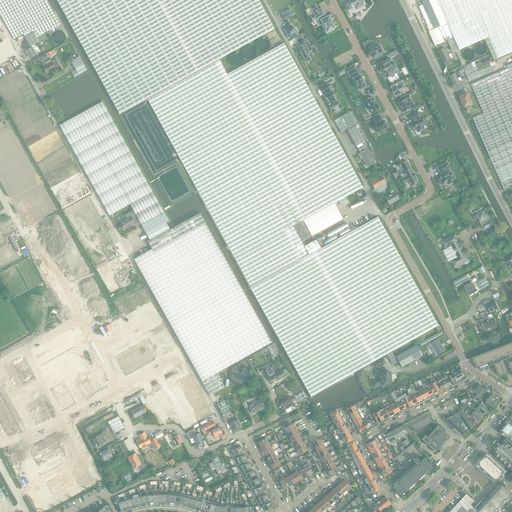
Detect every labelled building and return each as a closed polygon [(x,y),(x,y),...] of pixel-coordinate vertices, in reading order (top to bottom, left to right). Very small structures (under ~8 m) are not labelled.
[(0,0),(0,15),(1,18),(12,37),(13,40),(23,34),(25,37),(33,32),(37,38),(44,33),(60,25),(51,8),(46,0),(0,0)] [(56,0),(119,114),(274,29),(257,0),(56,0)] [(346,0),(344,1),(344,2),(343,3),(345,7),(346,6),(349,10),(355,7),(356,9),(363,6),(362,3),(363,3),(361,0),(346,0)] [(454,38),(437,0),(421,0),(432,24),(427,26),(430,32),(429,32),(435,46),(444,42),(448,41),(454,38)] [(511,0),(437,0),(454,38),(448,41),(453,53),(456,52),(462,66),(466,65),(459,50),(478,42),(482,40),(483,40),(485,39),(494,59),(494,60),(511,52),(511,0)] [(290,7),(281,12),(283,16),(288,13),(290,17),(294,15),(290,7)] [(317,7),(312,10),(315,16),(313,17),(316,22),(317,21),(320,26),(322,25),(324,29),(324,28),(326,32),(328,31),(328,32),(333,30),(332,29),(334,28),(331,24),(332,23),(330,20),(330,21),(327,16),(326,17),(323,12),(322,9),(319,10),(317,7)] [(299,35),(295,29),(293,29),(291,25),(284,29),(289,38),(293,36),(294,38),(299,35)] [(62,34),(62,33),(61,32),(61,31),(60,30),(59,29),(57,28),(56,28),(55,28),(54,29),(52,30),(51,31),(51,32),(50,34),(51,36),(52,38),(52,39),(53,39),(55,40),(57,40),(58,39),(60,38),(61,36),(62,35),(62,34)] [(33,32),(25,37),(28,44),(29,45),(30,47),(32,46),(35,44),(38,43),(39,42),(40,43),(48,39),(44,33),(37,38),(33,32)] [(302,37),(297,40),(299,45),(297,47),(299,50),(304,60),(310,57),(308,53),(312,51),(307,41),(305,42),(302,37)] [(200,71),(148,99),(165,131),(199,192),(210,212),(220,230),(250,285),(252,289),(282,345),(311,396),(339,380),(353,372),(382,356),(417,336),(437,325),(416,287),(401,259),(385,230),(379,220),(377,217),(353,230),(321,249),(316,239),(304,246),(302,241),(293,225),(334,203),(363,187),(307,85),(284,43),(227,74),(220,60),(200,71)] [(376,43),(368,47),(370,50),(368,51),(370,54),(371,54),(372,56),(374,56),(375,59),(382,55),(381,52),(381,51),(382,51),(379,46),(378,46),(377,46),(376,43)] [(28,49),(25,51),(29,59),(36,55),(33,48),(32,46),(30,47),(29,45),(26,46),(28,49)] [(488,50),(488,48),(487,46),(485,45),(483,45),(481,45),(480,45),(479,46),(478,47),(478,48),(478,49),(478,50),(478,52),(479,53),(480,54),(481,54),(483,55),(484,55),(486,54),(487,53),(487,52),(488,51),(488,50)] [(448,55),(445,48),(438,52),(444,62),(451,59),(450,59),(454,57),(453,53),(448,55)] [(475,55),(474,53),(473,51),(472,50),(470,49),(468,50),(467,50),(466,51),(465,52),(464,53),(464,54),(464,55),(465,56),(466,58),(466,59),(467,59),(469,60),(471,59),(473,58),(474,58),(474,57),(474,56),(475,55)] [(78,57),(71,61),(73,65),(75,70),(76,70),(71,72),(72,74),(74,77),(74,78),(87,70),(79,56),(78,57)] [(389,58),(379,64),(381,67),(381,68),(384,74),(385,74),(387,78),(390,76),(390,77),(391,77),(392,78),(393,77),(394,77),(394,76),(394,75),(394,74),(397,73),(395,69),(396,68),(394,65),(394,64),(392,62),(389,58)] [(55,69),(55,68),(60,66),(56,59),(51,62),(50,60),(44,63),(46,65),(42,67),(46,74),(55,69)] [(475,62),(458,69),(460,73),(464,72),(469,82),(480,76),(492,70),(489,63),(477,68),(475,62)] [(511,62),(506,65),(508,68),(471,85),(484,114),(473,119),(504,189),(511,185),(511,62)] [(356,68),(348,72),(350,77),(352,76),(353,78),(353,79),(353,80),(352,80),(355,86),(356,85),(359,90),(360,89),(360,90),(363,89),(363,88),(366,86),(364,82),(362,79),(360,75),(359,76),(358,73),(356,68)] [(462,80),(461,77),(458,79),(455,73),(449,76),(454,86),(460,83),(459,81),(462,80)] [(402,81),(390,86),(392,90),(393,92),(392,92),(393,92),(392,92),(393,93),(395,97),(403,93),(402,91),(406,88),(402,81)] [(326,84),(320,88),(324,94),(329,91),(327,87),(326,84)] [(324,95),(331,108),(334,107),(335,109),(339,107),(337,105),(339,104),(332,91),(324,95)] [(472,104),(468,93),(460,97),(462,101),(461,101),(463,104),(465,108),(472,104)] [(380,109),(377,105),(377,106),(373,100),(372,100),(370,97),(362,101),(366,109),(369,108),(372,114),(379,110),(379,109),(380,109)] [(406,99),(398,103),(403,113),(411,109),(410,108),(415,106),(412,100),(408,103),(406,99)] [(102,102),(59,126),(109,216),(130,205),(134,212),(139,221),(141,225),(164,212),(102,102)] [(350,112),(334,121),(340,133),(346,129),(356,147),(357,146),(358,149),(363,146),(362,143),(365,142),(367,141),(363,133),(360,134),(357,128),(356,126),(357,125),(350,112)] [(414,131),(419,128),(420,131),(424,129),(423,126),(425,125),(424,121),(421,118),(417,112),(410,116),(412,121),(413,120),(414,122),(410,124),(412,128),(414,131)] [(380,116),(375,119),(373,120),(376,125),(373,126),(374,127),(373,128),(375,132),(376,131),(376,132),(381,130),(385,128),(385,129),(388,128),(386,124),(385,124),(383,121),(382,122),(380,116)] [(363,147),(358,150),(360,153),(358,154),(361,160),(363,158),(366,165),(373,161),(366,150),(365,150),(363,147)] [(409,181),(411,185),(418,182),(415,177),(416,177),(414,173),(411,169),(407,161),(401,164),(404,172),(400,174),(405,183),(409,181)] [(448,162),(438,167),(441,173),(442,173),(443,176),(441,177),(441,178),(441,177),(442,179),(440,180),(442,184),(447,182),(448,184),(452,182),(451,180),(452,180),(455,178),(452,172),(451,172),(449,169),(451,168),(448,162)] [(382,176),(370,183),(374,190),(371,191),(374,196),(388,188),(385,183),(386,183),(382,176)] [(389,205),(400,199),(396,192),(394,193),(393,191),(390,192),(391,195),(389,196),(389,195),(387,196),(388,196),(385,198),(389,205)] [(334,203),(293,225),(302,241),(311,236),(322,230),(343,219),(334,203)] [(477,215),(473,217),(476,221),(479,219),(480,221),(481,221),(483,225),(482,226),(484,230),(495,224),(493,220),(492,220),(491,219),(489,215),(487,210),(485,210),(483,211),(477,215)] [(127,218),(120,222),(124,229),(128,227),(139,221),(134,212),(130,213),(130,212),(125,215),(127,218)] [(164,212),(141,225),(150,241),(170,230),(166,223),(169,221),(164,212)] [(442,242),(445,248),(446,249),(443,250),(448,261),(451,260),(451,261),(455,267),(469,260),(465,254),(462,250),(463,250),(461,246),(460,246),(458,242),(459,242),(455,235),(442,242)] [(473,283),(477,282),(481,290),(489,286),(485,277),(478,281),(476,277),(471,279),(468,274),(453,282),(457,288),(470,281),(471,283),(472,282),(473,283)] [(471,283),(464,286),(467,293),(469,292),(470,295),(477,292),(473,283),(472,282),(471,283)] [(483,302),(489,313),(499,308),(495,301),(491,303),(489,300),(483,302)] [(485,318),(482,319),(484,323),(483,323),(487,330),(497,325),(495,321),(496,321),(495,318),(494,319),(492,314),(488,316),(485,318)] [(77,329),(72,332),(72,333),(72,332),(77,342),(83,339),(81,336),(82,335),(80,332),(79,333),(77,329)] [(72,333),(67,335),(72,345),(77,342),(72,332),(72,333)] [(425,341),(420,344),(421,346),(426,344),(442,335),(441,332),(425,341)] [(67,335),(61,338),(67,349),(73,346),(72,345),(67,335)] [(437,339),(428,345),(435,357),(444,351),(437,339)] [(58,341),(52,344),(57,353),(63,350),(58,341)] [(511,342),(473,357),(476,366),(477,367),(478,370),(481,369),(482,371),(489,369),(488,364),(511,354),(511,342)] [(142,343),(115,359),(125,376),(151,360),(142,343)] [(52,344),(47,347),(53,357),(52,357),(53,358),(59,355),(57,353),(52,344)] [(273,344),(267,347),(273,357),(278,354),(273,344)] [(396,357),(402,367),(423,356),(417,345),(396,357)] [(47,347),(42,350),(47,360),(52,357),(53,357),(47,347)] [(39,353),(36,354),(41,363),(47,360),(42,350),(38,352),(39,353)] [(90,350),(82,354),(86,360),(86,361),(95,356),(94,355),(95,355),(94,352),(93,352),(92,352),(90,350)] [(86,360),(84,362),(87,368),(97,363),(96,360),(97,360),(95,356),(86,361),(86,360)] [(23,359),(15,363),(18,369),(27,365),(25,360),(24,361),(23,359)] [(381,379),(371,382),(374,388),(383,384),(383,386),(391,382),(387,371),(386,372),(384,368),(382,369),(381,366),(386,364),(384,359),(376,362),(378,367),(379,370),(380,374),(379,375),(381,379)] [(494,364),(498,373),(497,373),(501,377),(506,372),(505,372),(501,361),(494,364)] [(27,365),(18,369),(21,375),(30,370),(27,365)] [(267,368),(263,370),(270,382),(277,378),(279,380),(283,378),(289,374),(286,368),(282,371),(281,369),(275,372),(272,365),(268,368),(267,368)] [(30,370),(21,375),(25,381),(33,377),(31,374),(32,374),(30,370)] [(464,376),(462,373),(463,372),(462,370),(461,370),(448,376),(452,383),(456,381),(456,382),(460,379),(460,378),(464,376)] [(289,374),(283,378),(287,384),(295,379),(291,373),(289,374)] [(189,375),(180,380),(182,385),(191,380),(189,375)] [(98,376),(93,379),(99,389),(104,386),(102,382),(103,381),(101,378),(100,379),(98,376)] [(450,385),(445,376),(436,381),(441,390),(450,385)] [(88,382),(93,392),(94,392),(99,389),(93,379),(88,382)] [(185,390),(182,391),(182,392),(194,385),(191,380),(182,385),(185,390)] [(420,380),(417,382),(420,386),(421,388),(418,390),(422,399),(428,396),(423,387),(422,385),(420,380)] [(431,383),(429,385),(433,393),(433,394),(439,390),(435,381),(434,380),(431,381),(431,382),(431,383)] [(87,381),(82,384),(88,395),(94,392),(93,392),(88,382),(87,381)] [(63,382),(52,388),(55,393),(64,388),(66,387),(63,382)] [(411,384),(408,386),(409,388),(411,390),(417,402),(422,399),(418,390),(416,391),(414,389),(413,389),(411,384)] [(425,384),(422,385),(423,387),(428,396),(433,393),(429,385),(426,386),(425,384)] [(479,384),(473,388),(476,393),(477,394),(473,398),(475,399),(477,397),(481,392),(483,388),(482,387),(482,385),(480,384),(479,384)] [(194,385),(182,392),(184,395),(185,396),(197,389),(194,385)] [(64,388),(55,393),(58,398),(67,393),(64,388)] [(409,388),(407,390),(408,392),(410,395),(406,396),(411,405),(417,402),(411,390),(409,388)] [(197,389),(185,396),(185,397),(187,401),(199,394),(197,389)] [(301,391),(296,394),(299,399),(304,397),(301,391)] [(467,391),(462,393),(466,401),(467,403),(470,402),(469,400),(471,399),(467,391)] [(393,392),(391,393),(392,396),(394,400),(395,402),(400,411),(405,408),(401,399),(400,397),(397,399),(396,398),(396,399),(393,392)] [(67,393),(58,398),(60,403),(69,398),(67,393)] [(141,393),(126,402),(127,404),(139,398),(142,396),(141,393)] [(462,393),(458,395),(462,404),(463,403),(463,404),(466,405),(468,407),(469,406),(470,406),(468,404),(467,403),(466,401),(462,393)] [(158,394),(153,397),(161,412),(166,409),(158,394)] [(199,394),(187,401),(189,404),(190,405),(202,398),(199,394)] [(405,394),(399,397),(400,397),(401,399),(405,408),(411,405),(406,396),(405,394)] [(489,398),(486,402),(493,408),(499,400),(492,394),(490,396),(489,396),(488,397),(489,398)] [(153,397),(147,400),(156,415),(161,412),(153,397)] [(295,400),(294,397),(291,399),(290,399),(282,404),(285,409),(293,405),(292,402),(295,400)] [(60,403),(63,409),(73,403),(70,398),(69,398),(60,403)] [(202,398),(190,405),(190,406),(192,409),(204,403),(202,398)] [(265,408),(261,400),(247,406),(245,402),(242,403),(245,410),(250,407),(253,414),(265,408)] [(225,415),(228,414),(228,412),(223,401),(215,405),(221,417),(225,415)] [(395,402),(390,405),(394,414),(400,411),(395,402)] [(486,411),(488,409),(484,406),(485,405),(482,402),(481,404),(480,403),(479,404),(480,405),(477,409),(483,414),(485,414),(486,412),(486,411)] [(45,403),(40,406),(46,418),(52,415),(45,403)] [(204,403),(192,409),(194,413),(194,414),(207,407),(204,403)] [(347,409),(350,413),(357,409),(360,408),(359,406),(358,403),(354,405),(353,406),(347,409)] [(389,403),(383,406),(384,408),(388,417),(394,414),(390,405),(389,403)] [(147,411),(143,405),(130,412),(134,418),(147,411)] [(357,409),(350,413),(352,418),(359,414),(362,413),(361,411),(367,407),(366,405),(359,408),(357,409)] [(470,406),(469,406),(475,411),(471,415),(478,421),(479,421),(480,419),(480,418),(482,416),(475,410),(476,409),(470,405),(470,406)] [(40,406),(34,409),(41,421),(46,418),(40,406)] [(207,407),(194,414),(195,415),(197,419),(210,413),(207,407)] [(384,408),(378,411),(383,419),(388,417),(384,408)] [(7,409),(0,412),(0,417),(0,418),(9,413),(7,409)] [(34,409),(29,412),(36,424),(41,421),(34,409)] [(336,410),(329,414),(332,419),(339,415),(336,410)] [(444,421),(463,438),(464,438),(463,437),(464,437),(473,427),(462,410),(444,421)] [(378,411),(373,414),(377,423),(383,420),(383,419),(378,411)] [(359,414),(352,418),(354,422),(362,418),(364,417),(362,413),(359,414)] [(332,419),(335,424),(342,420),(339,415),(332,419)] [(118,416),(108,422),(114,433),(124,428),(118,416)] [(233,431),(240,428),(235,416),(232,418),(232,419),(228,421),(233,431)] [(362,418),(354,422),(357,427),(367,422),(365,419),(367,418),(366,416),(364,417),(362,418)] [(12,418),(4,422),(6,424),(5,425),(7,429),(16,424),(12,418)] [(367,422),(357,427),(360,432),(376,423),(373,418),(371,419),(367,422)] [(493,451),(493,452),(494,452),(495,454),(496,455),(496,454),(499,457),(499,458),(500,458),(503,461),(502,461),(503,461),(506,464),(507,465),(507,464),(510,467),(510,468),(511,468),(511,469),(509,474),(510,475),(508,478),(510,480),(511,482),(511,440),(511,439),(511,422),(508,419),(505,423),(506,424),(500,430),(502,432),(501,433),(505,437),(507,438),(506,439),(505,439),(505,440),(504,440),(504,439),(503,440),(503,441),(502,441),(503,442),(503,443),(502,443),(501,444),(500,443),(500,442),(499,442),(498,442),(499,443),(496,446),(495,446),(495,447),(495,448),(496,447),(497,448),(496,450),(496,449),(495,449),(495,450),(493,451)] [(335,424),(337,429),(344,425),(342,420),(335,424)] [(204,431),(215,426),(213,421),(202,426),(204,431)] [(16,424),(7,429),(9,433),(10,432),(12,435),(19,431),(16,424)] [(292,424),(284,428),(287,433),(295,428),(292,424)] [(337,429),(340,434),(347,430),(344,425),(337,429)] [(403,425),(397,428),(401,436),(407,433),(403,425)] [(222,433),(219,426),(208,432),(209,435),(212,433),(215,438),(219,436),(218,435),(222,433)] [(425,435),(421,439),(436,452),(450,436),(438,426),(428,437),(425,435)] [(287,433),(289,437),(297,433),(295,428),(287,433)] [(397,428),(391,432),(395,439),(401,436),(397,428)] [(200,446),(201,446),(201,445),(203,443),(201,438),(202,437),(200,433),(199,433),(197,431),(195,432),(193,429),(186,433),(190,439),(193,438),(197,446),(198,446),(199,447),(200,446)] [(340,434),(343,438),(350,435),(347,430),(340,434)] [(161,431),(154,434),(156,437),(157,439),(164,436),(163,435),(161,431)] [(182,442),(178,434),(177,434),(176,431),(169,435),(171,438),(173,442),(174,442),(174,443),(171,444),(173,447),(182,442)] [(391,432),(385,435),(389,443),(392,441),(393,443),(396,442),(395,439),(391,432)] [(103,436),(101,433),(96,435),(96,437),(92,439),(96,447),(103,444),(100,437),(103,436)] [(140,438),(136,440),(140,448),(143,446),(143,447),(144,448),(151,445),(154,450),(155,449),(150,440),(149,440),(148,438),(147,438),(145,433),(139,436),(140,438)] [(289,437),(291,442),(300,437),(297,433),(289,437)] [(345,444),(352,440),(350,435),(343,438),(345,444)] [(156,437),(150,440),(155,449),(161,447),(158,442),(157,439),(156,437)] [(291,442),(294,446),(302,442),(300,437),(291,442)] [(266,438),(258,442),(260,447),(269,443),(266,438)] [(320,439),(309,445),(310,447),(313,445),(315,448),(323,444),(320,439)] [(376,439),(366,444),(369,449),(376,445),(378,444),(376,439)] [(345,452),(349,450),(356,446),(353,441),(346,445),(348,447),(342,450),(343,453),(345,452)] [(294,446),(296,451),(305,446),(302,442),(294,446)] [(260,447),(263,452),(271,447),(269,443),(260,447)] [(316,451),(313,453),(314,455),(326,448),(323,444),(315,448),(316,451)] [(38,456),(34,458),(42,473),(51,468),(51,469),(57,465),(66,460),(58,445),(54,448),(53,446),(49,448),(49,450),(43,454),(42,452),(38,455),(38,456)] [(369,449),(371,454),(379,450),(376,445),(369,449)] [(234,446),(228,449),(232,457),(238,454),(243,451),(241,446),(235,449),(234,446)] [(299,456),(307,451),(305,446),(296,451),(299,456)] [(349,450),(351,455),(358,451),(356,446),(349,450)] [(263,452),(265,456),(273,452),(271,447),(263,452)] [(108,448),(100,453),(104,461),(106,460),(108,464),(112,462),(110,458),(112,457),(108,448)] [(315,457),(318,455),(320,458),(328,453),(326,448),(314,455),(315,457)] [(268,461),(276,456),(278,455),(276,450),(273,452),(265,456),(268,461)] [(371,454),(374,458),(381,454),(379,450),(371,454)] [(351,455),(354,459),(361,456),(358,451),(351,455)] [(136,452),(128,456),(134,468),(138,466),(139,468),(139,469),(140,469),(146,466),(145,465),(140,455),(138,456),(136,452)] [(321,461),(318,462),(319,464),(331,458),(328,453),(320,458),(321,461)] [(240,457),(238,454),(232,457),(236,465),(242,462),(248,459),(245,454),(240,457)] [(374,458),(376,463),(384,459),(381,454),(374,458)] [(496,482),(498,480),(500,478),(506,471),(487,454),(477,465),(496,482)] [(227,470),(223,462),(221,463),(217,456),(210,459),(212,462),(208,464),(212,471),(215,470),(217,475),(227,470)] [(268,461),(270,465),(278,461),(276,456),(268,461)] [(354,459),(357,464),(364,460),(361,456),(354,459)] [(417,465),(393,486),(401,495),(432,467),(424,458),(420,462),(416,457),(413,460),(417,465)] [(320,466),(323,464),(325,467),(333,463),(331,458),(319,464),(320,466)] [(376,463),(379,467),(386,463),(384,459),(376,463)] [(357,464),(359,469),(366,465),(364,460),(357,464)] [(273,470),(281,465),(278,461),(270,465),(273,470)] [(82,462),(71,468),(73,472),(84,466),(82,462)] [(244,465),(242,462),(236,465),(241,473),(247,470),(252,467),(249,462),(244,465)] [(313,474),(308,465),(305,467),(303,463),(301,464),(308,476),(313,474)] [(327,470),(323,472),(324,474),(336,467),(333,463),(325,467),(327,470)] [(379,467),(381,472),(389,468),(386,463),(379,467)] [(299,465),(300,467),(297,468),(303,479),(308,476),(301,464),(299,465)] [(359,469),(362,474),(369,470),(366,465),(359,469)] [(84,466),(73,472),(75,476),(86,470),(84,466)] [(325,476),(329,474),(330,477),(340,471),(338,467),(336,467),(324,474),(325,476)] [(294,470),(293,468),(291,469),(298,481),(303,479),(297,468),(294,470)] [(385,477),(391,472),(389,468),(381,472),(382,473),(385,477)] [(208,469),(200,473),(204,479),(211,476),(208,469)] [(290,470),(292,474),(289,476),(293,484),(298,481),(291,469),(290,470)] [(86,470),(75,476),(78,480),(89,474),(86,470)] [(248,472),(247,470),(241,473),(245,481),(251,478),(256,475),(253,470),(248,472)] [(361,481),(365,479),(372,475),(369,470),(362,474),(363,476),(358,479),(359,482),(361,481)] [(350,486),(353,484),(344,475),(346,474),(344,472),(337,475),(342,481),(340,484),(346,490),(351,487),(350,486)] [(286,477),(284,473),(282,474),(289,487),(293,484),(289,476),(286,477)] [(89,474),(78,480),(80,484),(91,478),(89,474)] [(280,475),(282,479),(279,481),(277,483),(281,491),(289,487),(282,474),(280,475)] [(365,479),(366,480),(367,483),(374,480),(372,475),(365,479)] [(57,476),(46,482),(49,488),(59,481),(57,476)] [(252,480),(251,478),(245,481),(249,489),(255,485),(255,486),(261,483),(258,477),(252,480)] [(91,478),(80,484),(82,488),(93,482),(91,478)] [(369,486),(364,490),(365,491),(377,485),(374,480),(367,483),(369,486)] [(59,481),(49,488),(52,493),(62,487),(59,481)] [(483,498),(474,508),(477,511),(478,511),(498,511),(511,497),(511,491),(506,487),(508,485),(504,482),(501,485),(490,497),(488,500),(485,498),(483,498)] [(338,486),(335,483),(333,484),(342,494),(346,490),(340,484),(338,486)] [(332,485),(335,488),(332,491),(338,498),(342,494),(333,484),(332,485)] [(257,488),(255,486),(255,485),(249,489),(254,497),(260,493),(260,494),(265,491),(262,485),(257,488)] [(373,493),(380,489),(377,485),(365,491),(367,496),(369,495),(368,492),(371,490),(373,493)] [(62,487),(52,493),(54,498),(65,492),(62,487)] [(330,493),(327,490),(325,491),(334,501),(338,498),(332,491),(330,493)] [(324,493),(326,496),(324,498),(330,505),(334,501),(325,491),(324,493)] [(65,492),(54,498),(57,503),(68,497),(65,492)] [(261,496),(260,494),(260,493),(254,497),(258,505),(264,501),(269,499),(266,493),(261,496)] [(478,511),(477,511),(474,508),(471,505),(474,501),(467,494),(451,511),(450,511),(478,511)] [(189,508),(191,509),(193,510),(197,498),(193,496),(192,496),(189,508)] [(322,500),(319,497),(317,498),(326,508),(330,505),(324,498),(322,500)] [(382,499),(380,497),(379,498),(386,508),(391,504),(385,497),(382,499)] [(202,499),(200,499),(197,498),(193,510),(198,511),(201,502),(202,499)] [(316,500),(318,503),(316,505),(322,511),(326,508),(317,498),(316,500)] [(377,499),(379,501),(376,504),(381,511),(386,508),(379,498),(377,499)] [(201,511),(203,511),(206,503),(207,501),(202,499),(201,502),(198,511),(201,511)] [(118,503),(114,504),(117,508),(119,507),(121,511),(122,511),(126,511),(123,501),(118,503)] [(207,501),(206,503),(203,511),(208,511),(211,502),(207,501)] [(265,504),(264,501),(258,505),(261,511),(263,511),(274,506),(271,501),(265,504)] [(353,507),(353,510),(354,510),(362,508),(361,505),(357,506),(356,503),(355,504),(353,501),(350,503),(353,507)]
